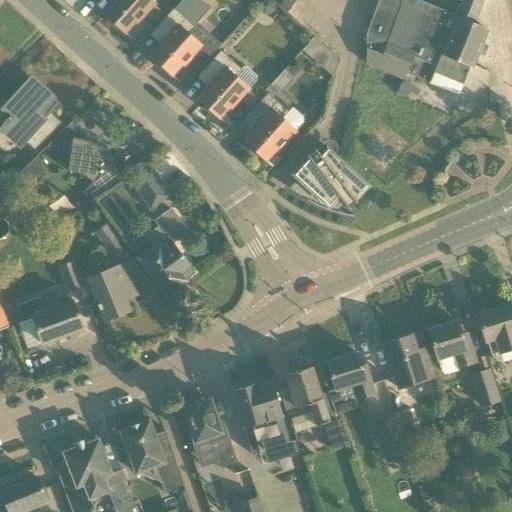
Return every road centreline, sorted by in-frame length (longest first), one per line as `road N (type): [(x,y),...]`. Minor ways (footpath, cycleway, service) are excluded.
road 1 (tertiary): [(300,297),(221,181),(33,0)]
road 2 (residential): [(0,425),(150,376),(239,337),(300,297)]
road 3 (tertiary): [(300,297),(492,216)]
